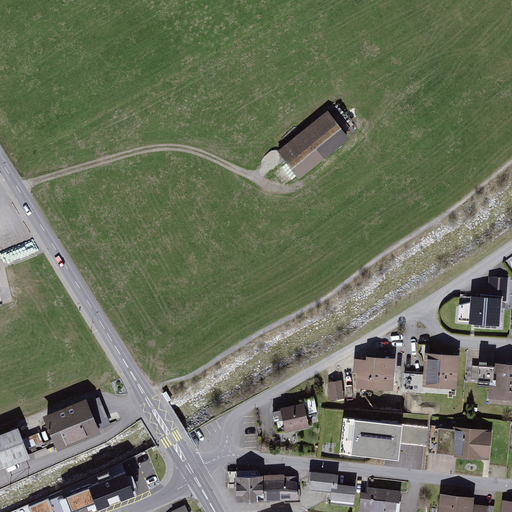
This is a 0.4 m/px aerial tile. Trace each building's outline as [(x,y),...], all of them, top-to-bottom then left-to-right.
[(334,108),(277,152),(300,182),(357,138),(334,108)] [(490,279),(489,296),(508,297),(510,280),(490,279)] [(489,296),(469,295),(468,327),(507,329),(508,297),(489,296)] [(463,354),(428,353),(426,388),(461,389),(463,354)] [(398,359),(357,356),(355,388),(396,391),(398,359)] [(511,362),(490,361),(490,363),(479,362),(477,385),(489,386),(488,398),(511,398),(511,362)] [(331,402),(347,399),(344,381),(328,383),(331,402)] [(101,396),(50,417),(62,446),(113,425),(101,396)] [(48,411),(74,404),(72,399),(47,406),(48,411)] [(309,403),(281,409),(286,432),(314,426),(309,403)] [(400,424),(357,420),(353,450),(397,454),(400,424)] [(402,441),(426,444),(428,425),(404,422),(402,441)] [(22,426),(0,434),(0,470),(34,457),(22,426)] [(496,429),(457,426),(455,456),(494,459),(496,429)] [(131,468),(90,484),(97,505),(100,511),(105,511),(142,498),(131,468)] [(263,470),(238,470),(238,502),(302,500),(301,479),(289,479),(288,473),(263,473),(263,470)] [(355,485),(337,482),(338,473),(311,470),(309,487),(332,490),(330,500),(353,503),(355,485)] [(52,511),(78,511),(97,505),(90,484),(48,501),(52,511)] [(398,511),(400,492),(361,487),(358,511),(398,511)] [(478,497),(475,511),(493,511),(495,493),(474,491),(473,496),(478,497)] [(473,496),(446,493),(443,511),(475,511),(478,497),(473,496)] [(52,511),(48,501),(27,509),(27,511),(52,511)]
